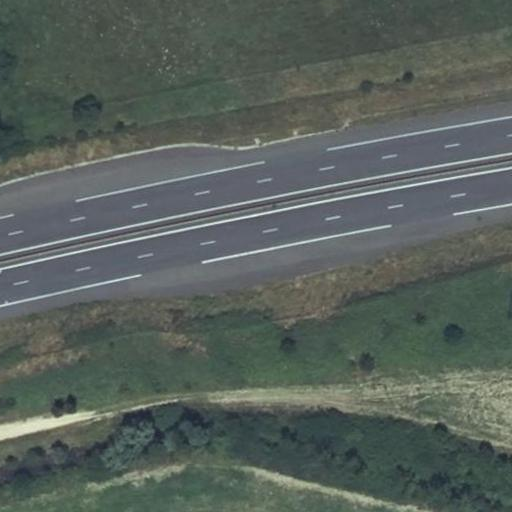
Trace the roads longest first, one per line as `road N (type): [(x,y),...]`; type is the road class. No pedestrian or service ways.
road 1 (trunk): [(0,287),(511,185)]
road 2 (trunk): [(511,135),(0,236)]
